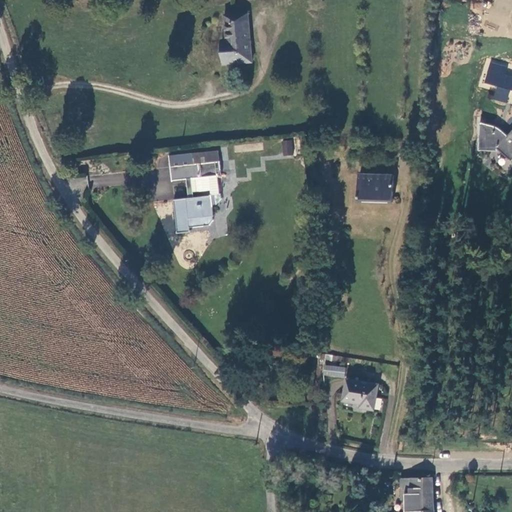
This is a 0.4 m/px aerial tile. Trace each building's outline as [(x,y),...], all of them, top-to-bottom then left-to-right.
[(470,11),(481,13),(483,3),(471,1),(470,11)] [(252,60),(249,13),(225,14),(227,37),(223,38),(225,63),(252,60)] [(511,76),(500,72),(496,85),(500,86),(495,100),(507,104),(511,92),(511,76)] [(511,133),(510,136),(498,129),(483,124),(482,147),(502,149),(511,156),(511,133)] [(294,141),(285,142),(286,156),(295,156),(294,141)] [(221,149),(192,151),(193,163),(211,161),(210,155),(221,154),(221,149)] [(193,163),(192,151),(172,153),(174,178),(189,176),(190,196),(175,197),(178,231),(191,230),(191,225),(210,224),(214,218),(213,215),(214,215),(213,203),(217,203),(222,197),(222,192),(220,192),(219,174),(223,174),(222,159),(221,159),(221,154),(210,155),(211,161),(193,163)] [(394,172),(360,171),(359,198),(393,200),(394,172)] [(344,365),(323,363),(322,372),(343,374),(344,365)] [(378,382),(345,377),(342,400),(360,402),(359,406),(374,409),(378,382)] [(435,511),(433,475),(401,477),(402,498),(406,497),(407,509),(407,511),(435,511)]
